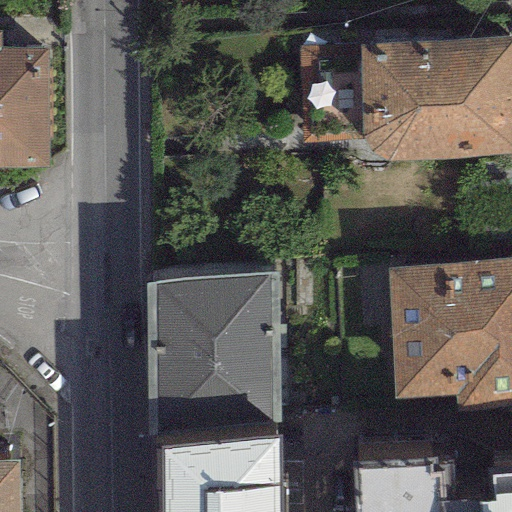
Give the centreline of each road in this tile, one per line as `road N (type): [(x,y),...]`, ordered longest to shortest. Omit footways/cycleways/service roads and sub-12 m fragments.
road 1 (tertiary): [(115,0),(107,364)]
road 2 (tertiary): [(107,364),(103,511)]
